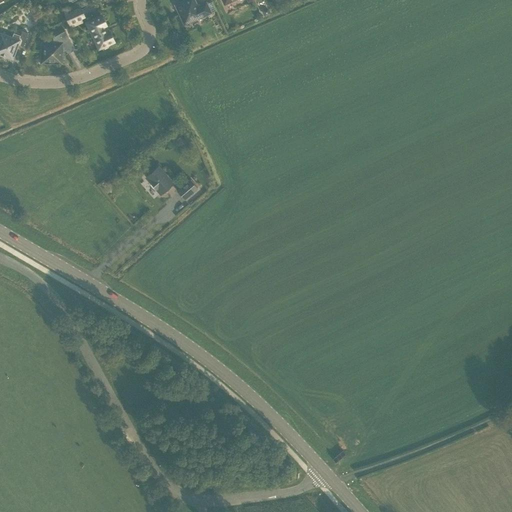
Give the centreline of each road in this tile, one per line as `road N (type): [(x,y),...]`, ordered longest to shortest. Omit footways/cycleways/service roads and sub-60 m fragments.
road 1 (unclassified): [(324,471),(295,491),(233,500),(173,491),(150,467),(56,299),(0,258)]
road 2 (tertiary): [(324,471),(214,365),(0,231)]
road 3 (residential): [(141,0),(150,37),(139,55),(55,84),(0,77)]
